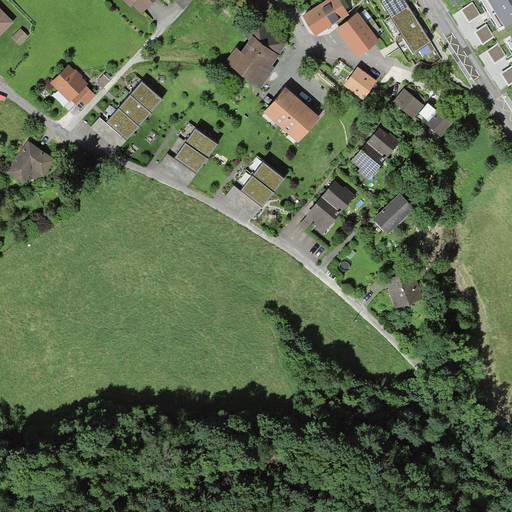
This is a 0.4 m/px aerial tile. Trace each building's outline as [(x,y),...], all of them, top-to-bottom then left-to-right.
[(132,0),(131,2),(140,11),(150,0),(132,0)] [(191,0),(174,0),(183,8),(191,0)] [(255,84),(284,43),(262,24),(272,12),(257,0),(232,0),(256,21),(244,38),(249,41),(241,52),(236,48),(225,63),(255,84)] [(327,0),(303,16),(314,34),(333,22),(358,55),(388,32),(362,0),(348,0),(346,2),(344,0),(327,0)] [(0,31),(9,22),(0,13),(0,31)] [(14,37),(20,43),(26,37),(20,30),(14,37)] [(79,100),(84,95),(88,100),(93,95),(83,86),(85,84),(67,66),(51,83),(69,100),(74,96),(79,100)] [(356,70),(345,84),(362,97),(373,83),(356,70)] [(103,85),(108,80),(103,75),(98,80),(103,85)] [(323,115),(286,82),(262,109),(299,141),(323,115)] [(404,89),(394,102),(411,117),(422,105),(404,89)] [(359,116),(364,120),(368,112),(362,109),(359,116)] [(452,122),(438,109),(425,124),(440,136),(452,122)] [(196,126),(185,143),(207,158),(218,141),(196,126)] [(377,130),(365,145),(382,159),(394,145),(377,130)] [(46,171),(53,160),(27,142),(6,172),(22,183),(35,164),(46,171)] [(185,143),(174,159),(196,174),(207,158),(185,143)] [(370,174),(382,159),(365,145),(353,159),(370,174)] [(265,157),(251,174),(275,193),(289,176),(265,157)] [(251,174),(238,191),(262,210),(275,193),(251,174)] [(332,184),(320,199),(337,213),(349,198),(332,184)] [(410,208),(399,196),(376,218),(388,230),(396,222),(398,224),(405,218),(403,215),(410,208)] [(325,228),(337,213),(320,199),(308,213),(325,228)] [(415,287),(410,271),(388,279),(391,288),(390,289),(394,302),(405,298),(407,303),(418,299),(414,287),(415,287)]
